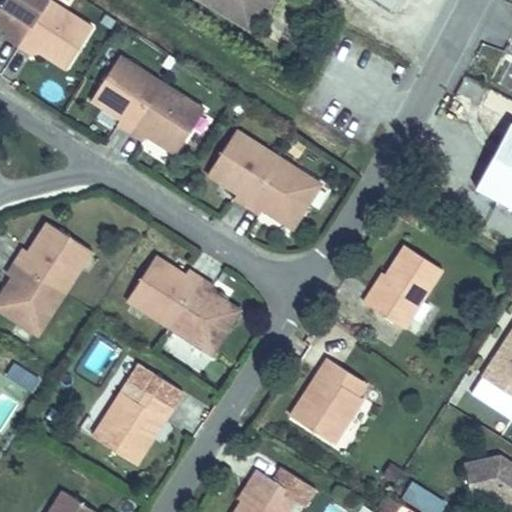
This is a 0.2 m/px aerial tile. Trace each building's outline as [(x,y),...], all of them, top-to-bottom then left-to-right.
[(93,27),(50,0),(3,0),(0,6),(0,26),(10,32),(6,38),(32,55),(35,48),(67,69),(93,27)] [(204,0),(248,27),(262,3),(263,2),(259,0),(204,0)] [(401,0),(381,0),(396,9),(401,0)] [(205,109),(119,55),(91,100),(121,119),(118,123),(144,140),(147,135),(176,154),(205,109)] [(238,116),(245,107),(237,101),(230,111),(238,116)] [(511,121),(476,188),(511,207),(511,121)] [(321,183),(236,129),(207,174),(237,193),(234,198),(259,214),(263,209),(293,228),(321,183)] [(409,224),(417,213),(405,204),(397,216),(409,224)] [(0,310),(38,335),(92,250),(47,222),(29,251),(23,248),(7,274),(12,277),(0,295),(0,310)] [(404,328),(442,268),(405,245),(386,274),(376,290),(372,288),(364,302),(404,328)] [(241,309),(211,290),(214,285),(188,269),(185,274),(155,255),(127,300),(212,354),(241,309)] [(376,290),(386,274),(383,272),(372,288),(376,290)] [(511,330),(482,376),(511,395),(511,330)] [(98,380),(113,349),(97,341),(81,372),(98,380)] [(334,443),(363,398),(359,395),(346,387),(354,374),(328,358),(320,371),(326,376),(315,394),(308,390),(291,416),(334,443)] [(32,394),(41,377),(15,362),(6,379),(32,394)] [(315,394),(326,376),(320,371),(308,390),(315,394)] [(359,395),(367,382),(354,374),(346,387),(359,395)] [(138,402),(147,389),(134,381),(126,394),(138,402)] [(146,434),(158,415),(164,420),(173,406),(147,389),(138,402),(126,394),(122,391),(93,437),(136,465),(153,438),(146,434)] [(153,438),(164,420),(158,415),(146,434),(153,438)] [(511,462),(500,455),(464,464),(473,501),(493,496),(511,507),(511,462)] [(302,478),(309,467),(297,459),(289,470),(302,478)] [(286,511),(298,494),(258,469),(249,483),(252,485),(242,501),(234,511),(286,511)] [(421,511),(439,511),(446,502),(410,481),(399,498),(421,511)] [(242,501),(252,485),(249,483),(239,499),(242,501)] [(97,511),(63,490),(49,511),(97,511)] [(381,511),(396,511),(403,503),(389,495),(379,510),(381,511)]
